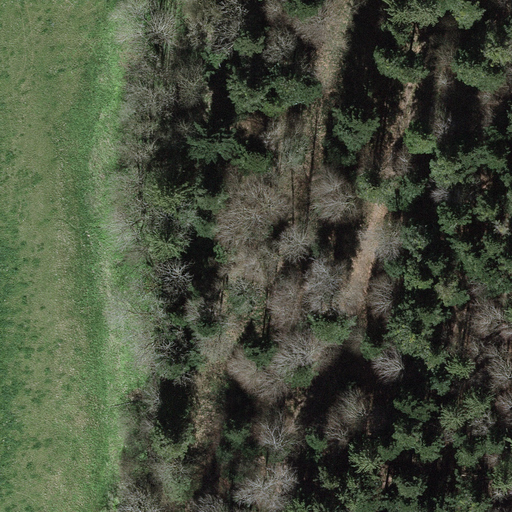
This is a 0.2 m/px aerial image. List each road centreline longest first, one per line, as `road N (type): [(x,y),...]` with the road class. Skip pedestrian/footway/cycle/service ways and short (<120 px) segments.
road 1 (track): [(277,511),(383,214),(444,0)]
road 2 (track): [(346,0),(278,248),(227,379),(188,511)]
